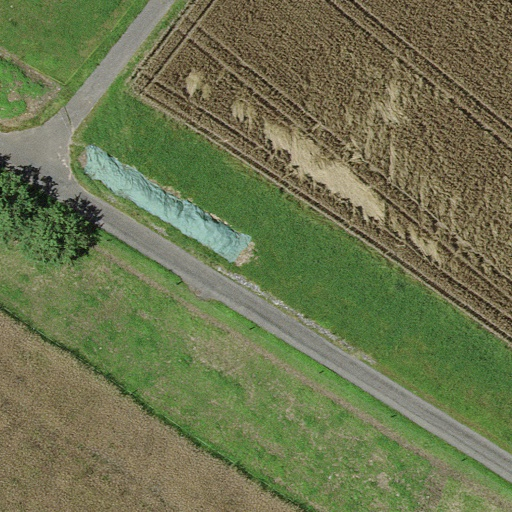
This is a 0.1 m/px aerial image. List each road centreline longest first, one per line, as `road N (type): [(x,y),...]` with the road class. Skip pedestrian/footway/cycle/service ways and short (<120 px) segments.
road 1 (residential): [(511,467),(0,148)]
road 2 (track): [(37,172),(181,0)]
